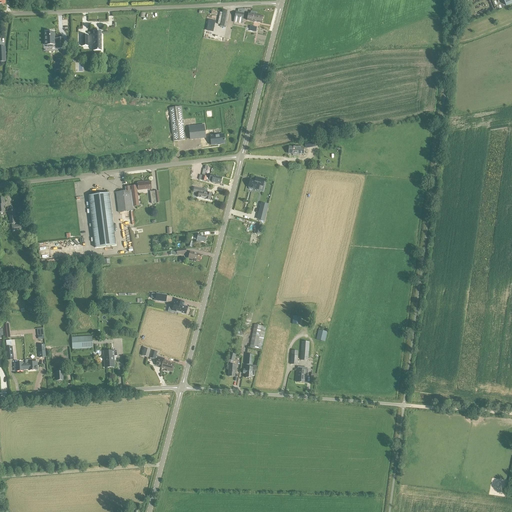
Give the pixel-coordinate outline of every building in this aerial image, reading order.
[(244,13),(245,11),(245,9),(240,10),(238,10),(238,12),(236,12),(234,18),(235,18),(234,21),(242,23),(243,20),(244,13)] [(251,14),(248,14),(247,21),(261,24),(262,17),(256,15),(257,13),(251,12),(251,14)] [(215,21),(209,19),(206,30),(213,31),(215,21)] [(54,45),(58,45),(58,40),(54,40),(54,32),(45,33),(46,40),(46,46),(47,46),(54,45)] [(102,32),(93,32),(94,32),(94,36),(94,37),(94,41),(94,42),(94,46),(94,47),(94,51),(94,52),(97,52),(98,52),(102,52),(102,51),(102,47),(102,46),(102,42),(102,41),(102,37),(102,36),(101,36),(101,32),(102,32)] [(182,107),(170,109),(174,142),(186,140),(182,107)] [(191,141),(205,139),(204,126),(189,128),(191,141)] [(217,136),(214,136),(210,137),(211,145),(225,144),(224,135),(217,136)] [(314,141),(304,143),(306,149),(315,148),(314,141)] [(304,157),(304,148),(289,147),(289,157),(304,157)] [(205,174),(202,174),(202,176),(200,175),(199,180),(209,182),(209,181),(212,181),(212,182),(213,183),(213,184),(215,184),(215,183),(220,184),(221,178),(214,176),(210,175),(205,174)] [(263,186),(265,180),(257,178),(257,181),(256,181),(250,180),(248,187),(249,188),(249,189),(250,190),(252,190),(253,190),(253,189),(258,190),(259,186),(261,186),(261,185),(263,186)] [(138,184),(138,187),(136,187),(136,186),(125,187),(126,191),(116,192),(118,212),(132,211),(132,206),(134,206),(139,206),(137,191),(151,189),(150,182),(141,183),(138,183),(138,184)] [(204,189),(204,190),(194,187),(193,192),(199,194),(198,197),(205,199),(205,200),(210,201),(212,193),(207,192),(207,190),(204,189)] [(150,192),(152,204),(160,203),(158,191),(150,192)] [(95,248),(116,245),(109,193),(89,196),(95,248)] [(262,203),(258,220),(264,221),(268,204),(262,203)] [(8,211),(10,225),(12,225),(12,226),(12,231),(22,229),(22,225),(14,226),(14,224),(16,224),(15,211),(8,211)] [(260,235),(263,224),(257,223),(254,234),(260,235)] [(200,244),(200,241),(205,243),(206,237),(198,235),(198,236),(196,235),(194,240),(197,240),(196,243),(200,244)] [(190,253),(188,259),(192,260),(193,259),(200,261),(201,255),(190,253)] [(156,301),(166,303),(167,296),(157,294),(156,301)] [(175,304),(173,311),(186,315),(186,312),(188,312),(188,309),(187,309),(188,307),(183,306),(184,303),(177,301),(176,304),(175,304)] [(261,351),(262,347),(266,327),(255,325),(251,345),(250,348),(261,351)] [(327,332),(319,330),(316,340),(325,342),(327,332)] [(93,349),(92,337),(72,338),(73,350),(93,349)] [(300,361),(308,361),(310,342),(302,342),(300,361)] [(45,345),(38,346),(39,358),(46,358),(45,345)] [(144,348),(142,356),(149,358),(151,350),(144,348)] [(117,351),(114,351),(105,352),(106,362),(105,362),(105,368),(115,367),(114,357),(117,357),(117,351)] [(158,360),(158,357),(156,357),(158,352),(152,351),(150,358),(158,360)] [(236,355),(230,353),(228,360),(234,362),(236,355)] [(164,359),(158,357),(158,360),(156,366),(162,367),(162,369),(167,370),(167,372),(172,373),(174,365),(170,364),(170,362),(164,361),(164,359)] [(27,360),(27,363),(26,363),(26,370),(29,370),(29,371),(37,370),(36,366),(38,366),(37,363),(37,360),(27,360)] [(26,370),(26,363),(15,364),(15,368),(16,368),(16,372),(24,371),(24,370),(26,370)] [(236,365),(229,365),(229,366),(227,366),(227,369),(229,370),(228,377),(234,377),(235,371),(236,371),(236,365)] [(252,371),(252,368),(246,368),(245,370),(243,370),(243,374),(246,374),(245,379),(248,379),(249,380),(250,380),(250,379),(252,379),(252,376),(255,376),(255,371),(252,371)] [(305,383),(306,373),(307,374),(307,369),(298,368),(298,370),(297,383),(305,383)]
